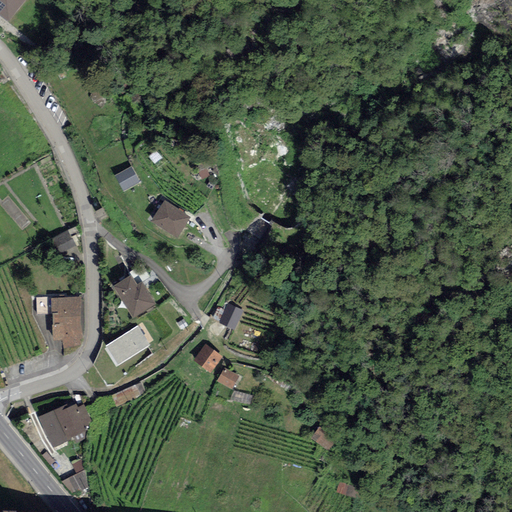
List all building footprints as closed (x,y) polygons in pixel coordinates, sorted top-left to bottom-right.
[(27,0),(0,0),(0,16),(8,23),(27,0)] [(132,138),(124,139),(126,152),(134,150),(132,138)] [(123,190),(140,182),(131,166),(115,174),(123,190)] [(209,176),(206,168),(198,171),(201,179),(209,176)] [(164,199),(151,220),(177,236),(190,216),(164,199)] [(106,214),(103,208),(96,211),(98,217),(106,214)] [(61,252),(76,245),(70,231),(54,239),(61,252)] [(151,277),(144,266),(143,263),(129,271),(130,274),(136,271),(142,281),(151,277)] [(112,285),(131,317),(155,303),(142,281),(136,271),(130,274),(112,285)] [(83,338),(82,296),(51,297),(52,338),(62,338),(63,348),(81,345),(80,338),(83,338)] [(39,298),(40,312),(50,312),(49,297),(39,298)] [(239,309),(241,305),(220,297),(211,319),(223,323),(229,305),(239,309)] [(223,323),(236,328),(243,310),(239,309),(229,305),(223,323)] [(177,323),(181,329),(188,325),(183,319),(177,323)] [(150,345),(137,324),(104,344),(117,365),(150,345)] [(223,356),(205,343),(194,359),(211,372),(223,356)] [(239,375),(224,367),(217,380),(232,388),(239,375)] [(142,381),(111,394),(117,408),(148,395),(142,381)] [(75,400),(38,415),(51,446),(74,437),(76,442),(87,438),(84,430),(87,429),(84,422),(91,420),(84,403),(78,406),(75,400)] [(338,438),(319,425),(311,437),(330,450),(338,438)] [(50,465),(55,461),(47,452),(42,456),(50,465)] [(88,467),(77,473),(85,489),(96,483),(88,467)] [(74,495),(85,489),(77,473),(61,481),(74,495)] [(348,485),(339,482),(336,493),(345,495),(348,485)]
